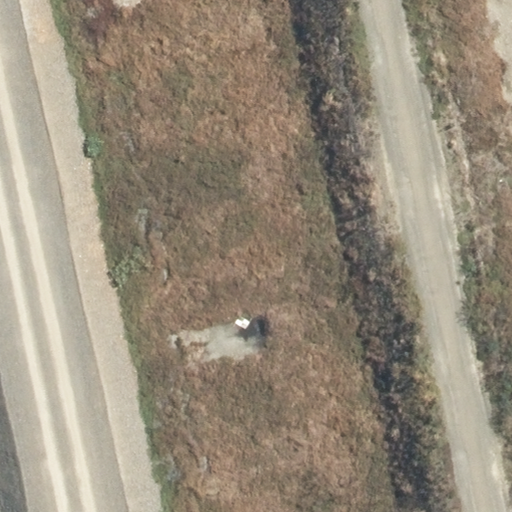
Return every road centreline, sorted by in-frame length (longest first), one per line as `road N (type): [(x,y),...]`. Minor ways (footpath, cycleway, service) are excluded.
road 1 (track): [(477,511),(376,0)]
road 2 (track): [(79,511),(0,102)]
